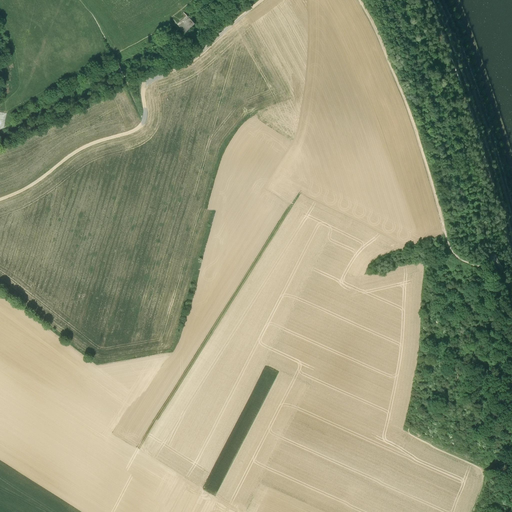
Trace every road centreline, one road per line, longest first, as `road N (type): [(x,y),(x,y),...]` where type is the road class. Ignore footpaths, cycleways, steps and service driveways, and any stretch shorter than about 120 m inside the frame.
road 1 (track): [(290,207),(106,511)]
road 2 (track): [(363,0),(408,102),(449,237),(457,251),(481,258)]
road 3 (track): [(0,193),(80,141),(134,123),(136,78)]
road 4 (track): [(456,0),(511,168)]
road 5 (track): [(136,78),(187,61),(261,0)]
road 6 (track): [(290,207),(323,149),(260,110)]
road 7 (track): [(409,422),(481,458),(470,511)]
